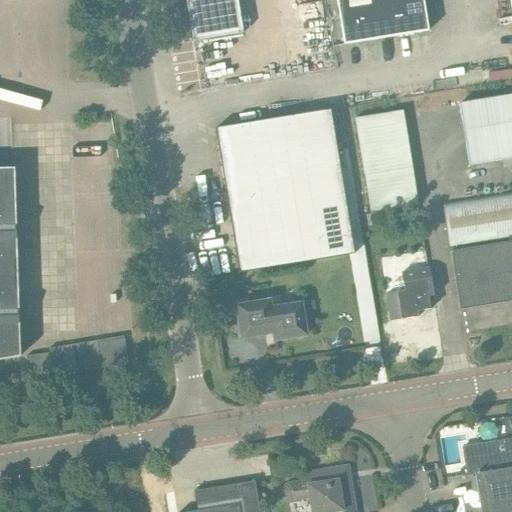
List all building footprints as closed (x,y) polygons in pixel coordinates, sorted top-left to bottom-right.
[(243,33),(237,0),(185,0),(192,41),(243,33)] [(336,0),(344,45),(428,31),(422,0),(336,0)] [(511,95),(459,104),(469,165),(511,158),(511,192),(442,204),(449,248),(508,238),(509,241),(450,251),(460,310),(511,301),(511,95)] [(215,129),(226,201),(243,198),(309,187),(342,182),(330,110),(215,129)] [(412,165),(364,173),(370,214),(418,206),(412,165)] [(321,259),(353,254),(342,182),(309,187),(321,259)] [(321,259),(309,187),(243,198),(226,201),(238,273),(255,270),(321,259)] [(0,360),(20,357),(16,253),(0,253),(0,360)] [(430,276),(429,268),(401,273),(403,281),(393,282),(394,292),(386,293),(391,321),(418,317),(417,311),(430,309),(428,297),(433,296),(430,276)] [(270,308),(269,300),(236,306),(241,337),(265,334),(265,332),(272,331),(274,340),(306,335),(300,303),(270,308)] [(123,336),(97,341),(102,368),(128,364),(123,336)] [(85,343),(73,345),(77,372),(90,370),(85,343)] [(62,347),(49,349),(54,376),(66,374),(62,347)] [(39,355),(26,357),(30,380),(43,378),(39,355)] [(511,511),(511,439),(462,447),(465,467),(473,466),(480,511),(511,511)] [(308,502),(309,511),(355,511),(348,466),(299,474),(300,479),(289,481),(287,482),(283,486),(281,491),(281,496),(282,500),(285,503),(290,505),(308,502)] [(197,511),(188,511),(259,511),(255,481),(194,491),(197,511)]
